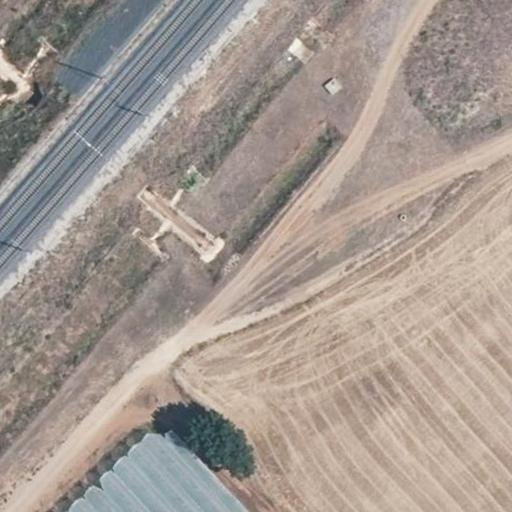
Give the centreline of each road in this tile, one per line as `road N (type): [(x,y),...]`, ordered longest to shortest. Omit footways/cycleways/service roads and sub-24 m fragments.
road 1 (track): [(10,511),(302,216),(359,141),(427,0)]
road 2 (track): [(181,340),(314,284),(511,155)]
